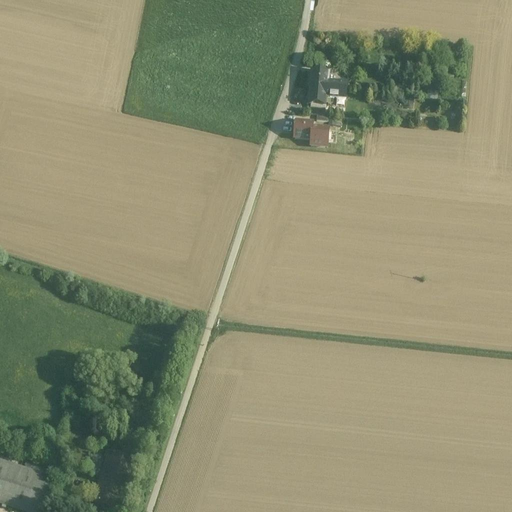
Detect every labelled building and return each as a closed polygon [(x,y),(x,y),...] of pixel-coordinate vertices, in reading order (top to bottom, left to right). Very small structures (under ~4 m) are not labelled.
[(327,76),(312,75),(310,90),(345,94),(346,85),(327,84),(327,76)] [(345,94),(310,90),(309,107),(325,109),(325,101),(344,103),(345,94)] [(313,126),(295,124),(293,141),(311,143),(313,126)] [(48,470),(0,454),(0,462),(46,478),(48,470)] [(133,461),(113,454),(105,479),(102,478),(94,502),(100,504),(104,492),(116,496),(121,498),(133,461)] [(0,462),(0,504),(22,511),(23,511),(40,511),(51,479),(46,478),(0,462)] [(116,496),(104,492),(100,504),(112,509),(116,496)]
